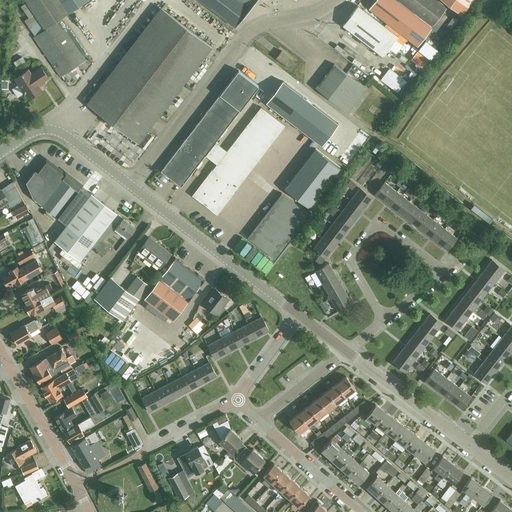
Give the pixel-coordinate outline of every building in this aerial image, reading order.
[(58,19),(68,13),(59,0),(26,0),(27,2),(21,6),(28,18),(25,20),(35,35),(33,36),(60,76),(85,59),(58,19)] [(59,0),(68,13),(86,0),(59,0)] [(200,0),(235,26),(250,7),(255,0),(200,0)] [(374,0),(368,8),(417,46),(431,27),(396,0),(374,0)] [(399,0),(432,25),(446,8),(436,0),(399,0)] [(442,0),(461,14),(472,0),(442,0)] [(342,25),(382,56),(397,36),(357,5),(342,25)] [(87,103),(138,142),(211,46),(161,7),(87,103)] [(428,42),(435,48),(447,32),(440,26),(428,42)] [(276,57),(292,69),(297,62),(282,50),(276,57)] [(316,88),(348,112),(366,88),(335,64),(316,88)] [(19,84),(12,89),(18,97),(25,92),(28,98),(41,89),(38,84),(48,77),(40,66),(31,73),(28,69),(15,78),(19,84)] [(391,91),(395,94),(408,77),(403,74),(401,77),(389,68),(381,79),(393,88),(391,91)] [(238,70),(161,170),(180,186),(229,123),(234,127),(239,120),(235,116),(258,86),(238,70)] [(338,124),(282,81),(265,102),(322,145),(338,124)] [(193,195),(216,213),(285,125),(261,107),(193,195)] [(128,135),(124,141),(130,146),(134,140),(128,135)] [(315,148),(284,189),(309,208),(340,167),(315,148)] [(133,167),(137,162),(131,158),(128,163),(133,167)] [(66,224),(91,192),(66,173),(65,173),(46,159),(36,171),(35,170),(26,182),(33,197),(41,204),(41,205),(66,224)] [(11,174),(16,172),(11,163),(6,166),(11,174)] [(10,206),(22,199),(13,180),(4,187),(5,189),(2,191),(0,189),(0,188),(0,206),(7,202),(10,206)] [(387,204),(396,191),(384,182),(374,195),(387,204)] [(350,200),(363,210),(372,197),(360,188),(350,200)] [(398,213),(408,201),(396,191),(387,204),(398,213)] [(104,255),(110,246),(102,239),(114,223),(110,220),(117,212),(91,192),(66,224),(54,240),(80,260),(91,245),(104,255)] [(247,238),(275,259),(309,215),(281,193),(247,238)] [(354,222),(363,210),(350,200),(341,212),(354,222)] [(410,223),(420,210),(408,201),(398,213),(410,223)] [(12,211),(16,219),(29,211),(25,204),(12,211)] [(422,232),(432,219),(420,210),(410,223),(422,232)] [(114,223),(117,226),(115,227),(127,236),(135,226),(117,212),(110,220),(114,223)] [(345,234),(354,222),(341,212),(332,224),(345,234)] [(27,222),(34,241),(45,237),(37,213),(30,215),(32,220),(27,222)] [(434,241),(444,229),(432,219),(422,232),(434,241)] [(336,245),(345,234),(332,224),(323,236),(336,245)] [(444,229),(434,241),(447,251),(457,238),(444,229)] [(319,240),(313,248),(319,252),(317,254),(319,255),(315,259),(320,263),(325,257),(326,258),(332,250),(336,245),(323,236),(319,240)] [(159,245),(148,237),(139,249),(161,266),(170,253),(159,245)] [(31,250),(16,258),(20,264),(34,256),(31,250)] [(16,284),(42,269),(36,258),(18,268),(17,267),(9,271),(11,274),(3,278),(7,286),(15,281),(16,284)] [(160,277),(189,299),(204,280),(175,258),(160,277)] [(482,272),(495,282),(505,270),(492,260),(482,272)] [(323,284),(337,276),(329,263),(315,270),(323,284)] [(50,274),(58,288),(64,284),(57,270),(50,274)] [(486,294),(495,282),(482,272),(473,284),(486,294)] [(330,297),(344,289),(337,276),(323,284),(330,297)] [(138,277),(128,291),(110,277),(94,297),(122,319),(149,285),(138,277)] [(144,298),(173,321),(188,301),(159,279),(144,298)] [(47,295),(50,294),(54,291),(49,283),(40,288),(38,287),(35,287),(33,288),(21,294),(26,304),(25,305),(38,298),(39,299),(47,295)] [(477,306),(486,294),(473,284),(464,296),(477,306)] [(203,304),(218,316),(224,309),(222,307),(228,299),(215,289),(203,304)] [(344,289),(330,297),(338,310),(352,303),(344,289)] [(38,298),(25,305),(30,312),(32,311),(34,314),(52,304),(57,313),(67,308),(60,296),(54,300),(50,294),(47,295),(39,299),(38,298)] [(467,318),(477,306),(464,296),(455,308),(467,318)] [(488,314),(494,303),(486,299),(481,310),(488,314)] [(458,330),(467,318),(455,308),(445,320),(458,330)] [(197,310),(190,319),(198,326),(206,317),(197,310)] [(420,326),(433,335),(442,323),(430,313),(420,326)] [(248,323),(255,337),(269,330),(261,316),(248,323)] [(10,333),(17,344),(31,336),(29,333),(38,328),(33,319),(10,333)] [(242,344),(255,337),(248,323),(234,331),(242,344)] [(424,347),(433,335),(420,326),(411,337),(424,347)] [(502,338),(511,345),(511,326),(502,338)] [(45,333),(51,343),(62,337),(56,327),(45,333)] [(451,338),(455,333),(447,327),(443,332),(451,338)] [(67,335),(71,342),(80,337),(76,330),(67,335)] [(228,351),(242,344),(234,331),(221,338),(228,351)] [(174,342),(178,349),(186,343),(182,336),(174,342)] [(415,359),(424,347),(411,337),(402,349),(415,359)] [(215,359),(228,351),(221,338),(207,345),(215,359)] [(505,359),(511,350),(511,345),(502,338),(493,350),(505,359)] [(72,355),(66,358),(61,349),(47,357),(42,360),(30,366),(39,383),(57,373),(56,372),(60,369),(63,374),(72,368),(70,364),(75,360),(72,355)] [(405,371),(415,359),(402,349),(393,361),(405,371)] [(496,371),(505,359),(493,350),(483,361),(496,371)] [(486,383),(496,371),(483,361),(474,374),(486,383)] [(196,369),(203,383),(217,376),(209,362),(196,369)] [(437,390),(446,378),(434,368),(425,381),(437,390)] [(65,373),(41,387),(50,402),(62,395),(58,387),(63,384),(70,381),(76,377),(71,369),(65,373)] [(190,390),(203,383),(196,369),(182,376),(190,390)] [(176,397),(190,390),(182,376),(169,383),(176,397)] [(336,384),(345,396),(355,388),(345,376),(336,384)] [(449,399),(458,387),(446,378),(437,390),(449,399)] [(163,404),(176,397),(169,383),(156,390),(163,404)] [(336,403),(345,396),(336,384),(326,391),(336,403)] [(458,387),(449,399),(461,409),(471,396),(458,387)] [(82,388),(65,398),(69,406),(87,396),(82,388)] [(149,411),(163,404),(156,390),(142,397),(149,411)] [(327,411),(336,403),(326,391),(317,398),(327,411)] [(5,412),(6,412),(10,399),(0,395),(0,450),(7,427),(1,426),(5,412)] [(94,395),(88,398),(97,413),(102,410),(103,409),(94,395)] [(318,418),(327,411),(317,398),(308,405),(318,418)] [(354,407),(358,412),(368,405),(364,400),(354,407)] [(377,424),(386,412),(375,404),(366,416),(377,424)] [(308,425),(318,418),(308,405),(299,413),(308,425)] [(72,406),(54,416),(62,430),(72,424),(69,418),(76,414),(72,406)] [(125,410),(132,421),(137,417),(131,406),(125,410)] [(349,420),(358,412),(354,407),(345,415),(349,420)] [(386,431),(395,419),(386,412),(377,424),(386,431)] [(299,433),(308,425),(299,413),(289,420),(299,433)] [(84,420),(63,432),(70,443),(84,435),(81,430),(88,426),(99,420),(95,414),(84,420)] [(340,427),(349,420),(345,415),(336,422),(340,427)] [(396,439),(405,427),(395,419),(386,431),(396,439)] [(330,434),(340,427),(336,422),(327,429),(330,434)] [(138,423),(129,428),(137,444),(146,440),(138,423)] [(356,429),(363,436),(366,432),(359,425),(356,429)] [(342,431),(349,437),(353,433),(346,427),(342,431)] [(406,446),(415,434),(405,427),(396,439),(406,446)] [(233,459),(244,447),(239,442),(242,439),(230,428),(219,441),(230,451),(228,454),(233,459)] [(321,442),(330,434),(327,429),(317,437),(321,442)] [(94,431),(84,436),(85,438),(89,444),(99,439),(94,431)] [(365,438),(373,444),(376,440),(369,434),(365,438)] [(415,454),(425,442),(415,434),(406,446),(415,454)] [(352,439),(359,445),(362,441),(355,435),(352,439)] [(314,447),(321,442),(317,437),(311,442),(314,447)] [(85,438),(71,445),(84,467),(87,473),(101,464),(89,444),(85,438)] [(16,448),(6,453),(14,466),(23,461),(22,458),(36,451),(30,439),(16,447),(16,448)] [(330,459),(340,447),(331,439),(320,450),(330,459)] [(375,446),(382,452),(385,448),(378,442),(375,446)] [(425,442),(415,454),(426,462),(435,450),(425,442)] [(340,447),(330,459),(339,467),(349,456),(353,452),(343,443),(340,447)] [(361,446),(368,453),(372,449),(364,443),(361,446)] [(185,453),(177,457),(187,476),(195,472),(195,473),(204,468),(203,467),(207,465),(209,466),(213,464),(209,456),(203,444),(198,447),(197,446),(185,452),(185,453)] [(244,447),(233,459),(245,470),(247,467),(253,472),(264,459),(252,448),(250,451),(244,447)] [(384,454),(392,460),(395,456),(388,450),(384,454)] [(371,454),(378,461),(381,457),(374,451),(371,454)] [(348,475),(359,464),(349,456),(339,467),(348,475)] [(439,481),(452,464),(442,456),(433,467),(439,472),(435,478),(439,481)] [(216,467),(220,474),(231,462),(225,457),(216,467)] [(394,462),(401,468),(404,464),(397,458),(394,462)] [(24,474),(38,468),(35,461),(21,468),(24,474)] [(359,464),(348,475),(358,484),(368,472),(363,467),(365,464),(361,461),(359,464)] [(138,466),(150,491),(157,487),(144,462),(138,466)] [(272,483),(283,471),(273,463),(263,474),(272,483)] [(387,468),(394,474),(397,470),(390,464),(387,468)] [(439,481),(437,483),(442,488),(445,484),(445,483),(446,481),(448,479),(454,483),(463,472),(453,464),(442,477),(439,481)] [(2,471),(4,479),(20,474),(18,466),(2,471)] [(403,469),(411,476),(414,472),(407,466),(403,469)] [(42,486),(40,487),(35,479),(44,474),(41,468),(24,477),(25,479),(15,485),(25,503),(31,500),(32,502),(47,494),(42,486)] [(417,479),(423,483),(431,472),(426,468),(417,479)] [(281,491),(291,479),(283,471),(272,483),(281,491)] [(397,476),(404,482),(407,478),(400,472),(397,476)] [(188,494),(177,473),(168,478),(179,499),(188,494)] [(375,495),(386,484),(376,475),(366,487),(375,495)] [(8,486),(13,484),(10,477),(1,481),(3,486),(7,484),(8,486)] [(473,497),(481,486),(470,478),(462,488),(466,492),(462,497),(468,502),(472,497),(473,497)] [(290,499),(300,487),(291,479),(281,491),(290,499)] [(406,484),(413,490),(416,486),(409,480),(406,484)] [(206,492),(213,487),(209,481),(202,485),(206,492)] [(384,503),(395,492),(386,484),(375,495),(384,503)] [(441,497),(439,500),(444,504),(446,502),(455,490),(450,486),(441,497)] [(481,486),(473,497),(483,505),(491,494),(481,486)] [(114,501),(115,501),(117,501),(118,501),(119,501),(120,500),(121,499),(122,498),(122,497),(123,496),(123,495),(123,494),(123,492),(122,491),(122,490),(121,489),(120,488),(119,488),(118,487),(117,487),(116,487),(114,487),(113,487),(112,488),(110,490),(109,493),(109,497),(111,499),(112,500),(113,501),(114,501)] [(300,487),(290,499),(299,507),(309,495),(300,487)] [(416,492),(423,498),(426,494),(419,488),(416,492)] [(395,492),(384,503),(394,511),(404,500),(407,497),(398,489),(395,493),(395,492)] [(446,502),(444,504),(449,507),(450,505),(459,494),(455,490),(446,502)] [(229,505),(237,497),(232,493),(225,501),(229,505)] [(210,499),(218,506),(222,501),(214,494),(210,499)] [(252,505),(256,501),(248,494),(244,499),(252,505)] [(425,499),(433,506),(436,502),(428,496),(425,499)] [(234,509),(241,501),(237,497),(229,505),(234,509)] [(214,511),(218,506),(210,499),(206,503),(214,511)] [(393,511),(410,511),(413,509),(404,500),(394,511),(393,511)] [(500,500),(490,511),(506,511),(510,508),(500,500)] [(236,511),(239,511),(246,505),(241,501),(234,509),(236,511)] [(258,511),(261,511),(264,509),(256,501),(252,505),(258,511)] [(327,511),(318,503),(310,511),(327,511)]
